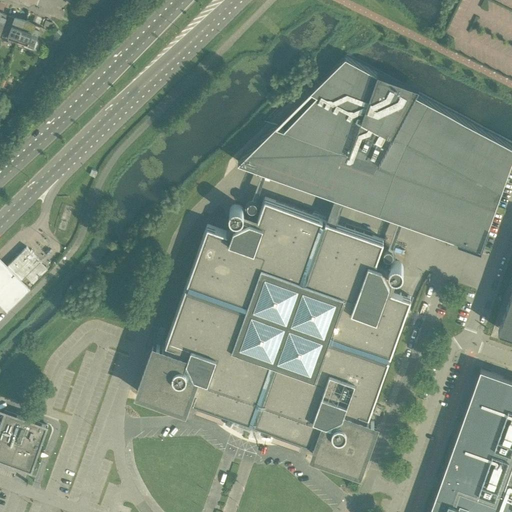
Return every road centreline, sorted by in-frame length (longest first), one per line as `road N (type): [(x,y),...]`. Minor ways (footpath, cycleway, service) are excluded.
road 1 (secondary): [(0,228),(240,0)]
road 2 (secondary): [(178,0),(0,175)]
road 3 (unclassified): [(394,511),(449,346),(466,342)]
road 4 (unclassified): [(466,342),(511,210)]
